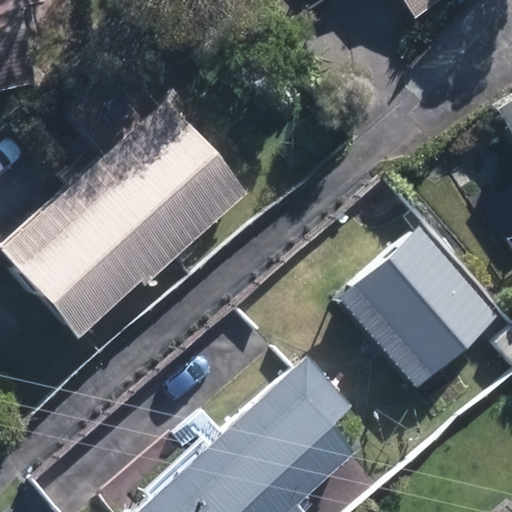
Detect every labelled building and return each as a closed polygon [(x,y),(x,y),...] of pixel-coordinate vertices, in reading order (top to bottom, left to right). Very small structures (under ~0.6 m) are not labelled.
[(0,0),(0,93),(19,91),(7,0),(0,0)] [(308,0),(317,11),(331,0),(394,0),(411,21),(437,0),(308,0)] [(511,89),(485,107),(511,148),(511,89)] [(0,225),(0,255),(67,334),(130,280),(133,283),(243,189),(158,90),(0,225)] [(409,223),(329,298),(409,383),(489,308),(409,223)] [(301,350),(216,428),(200,410),(177,431),(193,449),(124,511),(304,511),(311,506),(296,488),(368,423),(301,350)]
